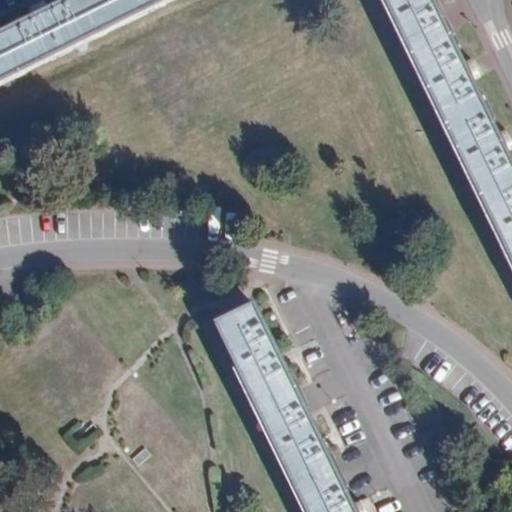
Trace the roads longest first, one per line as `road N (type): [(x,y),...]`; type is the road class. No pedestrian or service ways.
road 1 (residential): [(0,259),(56,251),(232,253),(307,273)]
road 2 (residential): [(418,511),(307,273)]
road 3 (residential): [(307,273),(437,334),(511,400)]
